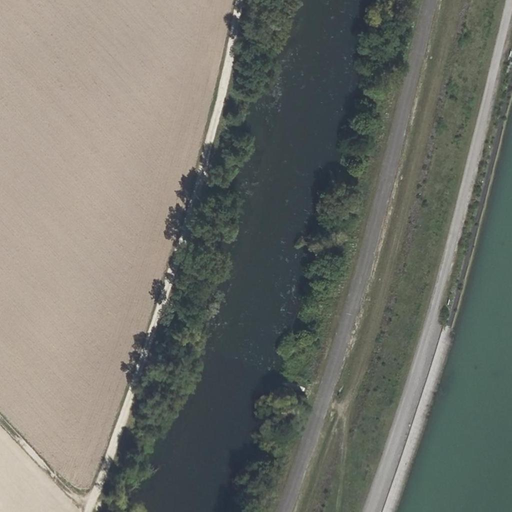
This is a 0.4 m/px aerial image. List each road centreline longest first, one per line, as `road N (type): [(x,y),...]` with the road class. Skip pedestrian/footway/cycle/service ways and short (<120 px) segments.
road 1 (track): [(242,0),(199,182),(89,511)]
road 2 (track): [(311,511),(372,338),(458,0)]
road 3 (track): [(510,0),(458,220),(366,511)]
road 4 (track): [(323,400),(346,408),(337,511)]
road 5 (track): [(0,418),(87,511)]
